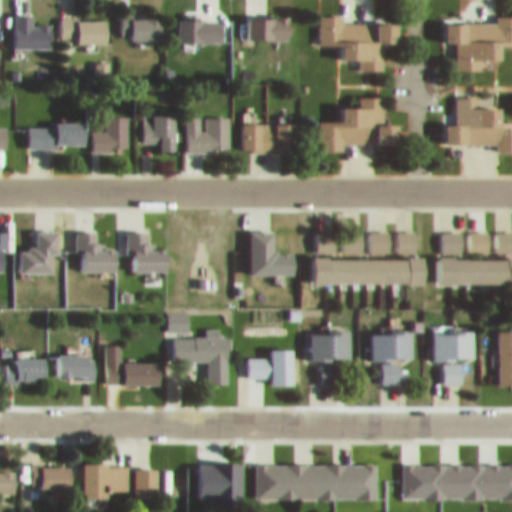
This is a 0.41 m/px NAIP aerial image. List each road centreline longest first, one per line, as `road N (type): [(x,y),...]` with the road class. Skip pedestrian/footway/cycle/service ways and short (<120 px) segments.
road 1 (residential): [(511,414),(0,414)]
road 2 (residential): [(511,182),(0,182)]
